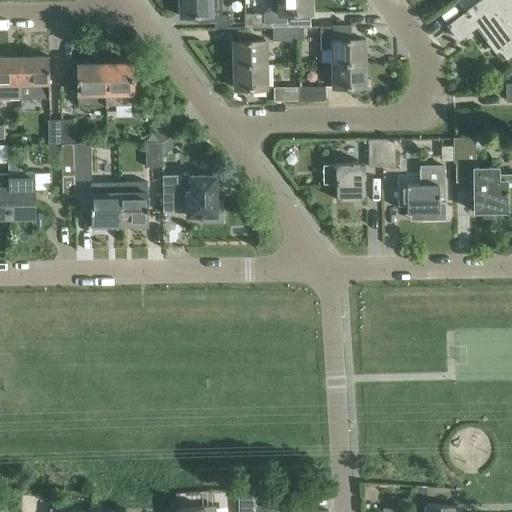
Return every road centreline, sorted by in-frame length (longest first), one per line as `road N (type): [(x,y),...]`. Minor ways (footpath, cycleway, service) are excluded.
road 1 (residential): [(0,274),(330,269)]
road 2 (residential): [(226,136),(247,122),(422,112),(423,52),(384,0)]
road 3 (residential): [(342,511),(330,269)]
road 4 (residential): [(330,269),(511,266)]
road 5 (residential): [(226,136),(124,0)]
road 6 (residential): [(330,269),(226,136)]
